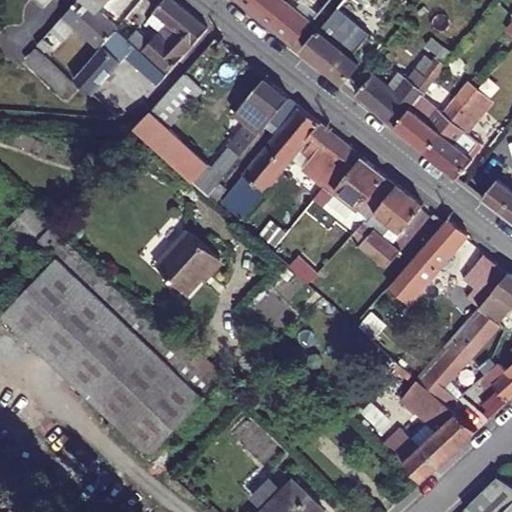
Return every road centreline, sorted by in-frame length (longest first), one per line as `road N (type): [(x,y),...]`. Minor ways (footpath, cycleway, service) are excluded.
road 1 (tertiary): [(511,240),(211,0)]
road 2 (residential): [(511,428),(422,511)]
